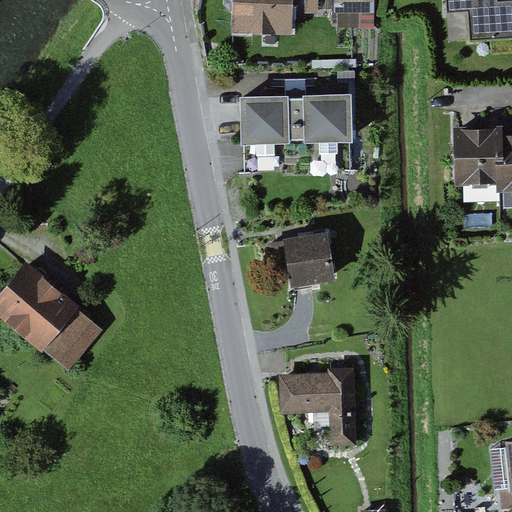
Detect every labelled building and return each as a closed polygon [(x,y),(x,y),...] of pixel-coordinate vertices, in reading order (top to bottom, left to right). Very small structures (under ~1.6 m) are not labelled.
[(233,0),(233,26),(288,27),(289,16),(328,17),(328,0),(233,0)] [(381,0),(338,0),(338,8),(381,9),(381,0)] [(511,0),(448,0),(451,41),(511,37),(511,0)] [(345,87),(242,92),(245,139),(348,134),(345,87)] [(501,122),(458,122),(459,183),(502,182),(501,131),(501,122)] [(511,130),(501,131),(502,182),(502,191),(511,190),(511,130)] [(325,231),(284,236),(290,284),(331,279),(325,231)] [(105,324),(27,261),(0,294),(0,314),(67,369),(105,324)] [(358,366),(284,369),(285,409),(329,408),(331,449),(361,448),(358,366)] [(511,435),(508,436),(511,482),(502,483),(505,506),(511,505),(511,435)] [(496,511),(489,436),(440,441),(446,511),(496,511)]
